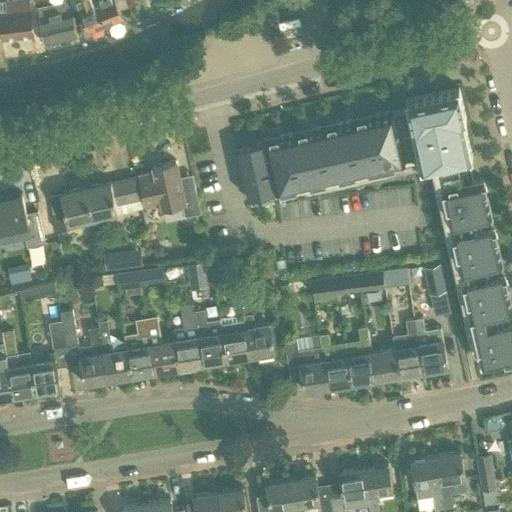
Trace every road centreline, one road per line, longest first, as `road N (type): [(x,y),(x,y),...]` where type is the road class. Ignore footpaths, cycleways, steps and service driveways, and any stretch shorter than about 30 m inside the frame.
road 1 (residential): [(0,146),(30,145),(497,27)]
road 2 (residential): [(336,430),(185,396),(0,423)]
road 3 (residential): [(0,490),(336,430)]
road 4 (residential): [(336,430),(511,393)]
